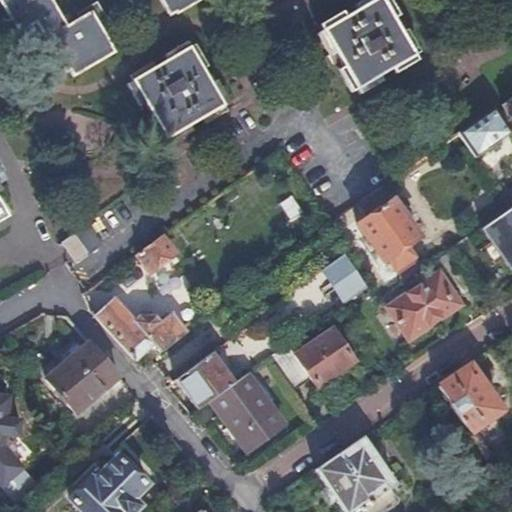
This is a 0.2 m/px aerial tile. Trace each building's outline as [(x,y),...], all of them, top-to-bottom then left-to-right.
[(0,0),(20,33),(33,25),(63,75),(68,72),(72,80),(110,59),(92,29),(100,24),(91,8),(72,19),(74,23),(64,29),(46,0),(0,0)] [(157,0),(168,19),(174,15),(176,18),(206,0),(235,0),(236,1),(238,0),(157,0)] [(375,3),(319,36),(354,95),(410,62),(375,3)] [(185,51),(127,86),(164,146),(221,111),(185,51)] [(511,99),(501,107),(511,121),(511,120),(511,99)] [(505,135),(488,110),(465,127),(450,139),(467,164),(505,135)] [(416,223),(389,183),(363,202),(374,217),(360,226),(387,262),(391,260),(413,243),(404,230),(416,223)] [(511,188),(499,197),(506,208),(511,205),(511,204),(511,188)] [(506,208),(501,212),(479,227),(487,241),(476,250),(489,268),(501,261),(511,272),(511,271),(511,206),(511,205),(506,208)] [(72,236),(57,246),(70,266),(85,257),(72,236)] [(174,253),(163,237),(136,256),(148,273),(174,253)] [(413,243),(391,260),(403,276),(424,259),(413,243)] [(361,291),(366,287),(342,255),(321,270),(345,302),(348,300),(361,291)] [(435,273),(385,309),(412,348),(463,312),(435,273)] [(372,308),(361,291),(348,300),(360,317),(372,308)] [(159,356),(184,337),(169,317),(157,326),(152,319),(135,318),(129,322),(111,299),(100,306),(98,303),(88,309),(134,363),(153,349),(159,356)] [(294,356),(287,345),(269,358),(291,390),(309,377),(317,389),(356,363),(333,330),(294,356)] [(120,378),(90,343),(43,380),(73,415),(120,378)] [(210,353),(174,380),(199,410),(209,403),(233,385),(210,353)] [(470,367),(435,390),(467,435),(500,412),(470,367)] [(245,376),(233,385),(209,403),(245,453),(281,426),(245,376)] [(0,488),(15,505),(36,486),(2,447),(3,436),(17,438),(19,422),(5,420),(8,398),(0,397),(0,488)] [(511,438),(507,430),(477,450),(487,463),(511,446),(511,438)] [(363,439),(336,457),(368,502),(360,508),(362,511),(385,511),(394,505),(395,498),(388,489),(393,485),(363,439)] [(368,502),(336,457),(312,473),(339,511),(362,511),(360,508),(368,502)] [(92,479),(72,502),(82,511),(122,511),(123,511),(136,511),(143,505),(135,497),(145,486),(115,458),(94,481),(92,479)] [(400,481),(393,485),(397,491),(403,487),(400,481)]
